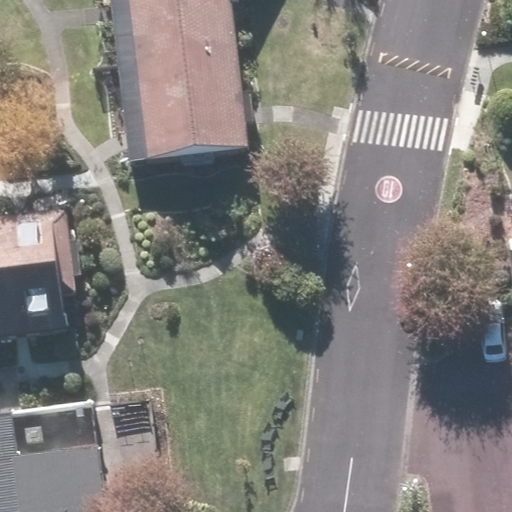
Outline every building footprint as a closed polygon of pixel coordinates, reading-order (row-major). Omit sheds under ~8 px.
[(111,0),(136,171),(240,156),(217,0),(111,0)] [(0,349),(77,339),(59,206),(0,214),(0,349)] [(511,237),(502,239),(511,311),(511,237)] [(271,332),(175,339),(183,462),(280,455),(271,332)] [(0,420),(0,511),(91,511),(88,465),(16,471),(12,420),(0,420)]
